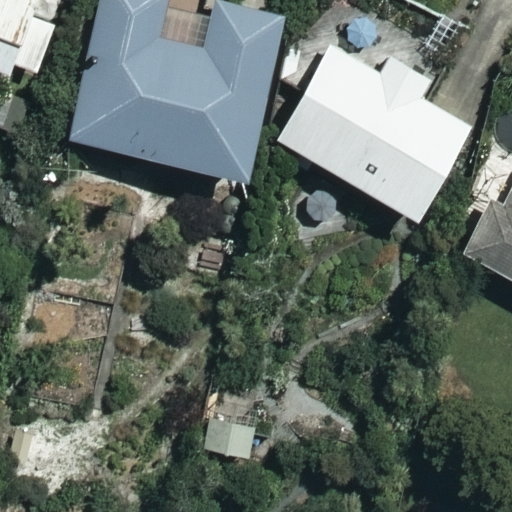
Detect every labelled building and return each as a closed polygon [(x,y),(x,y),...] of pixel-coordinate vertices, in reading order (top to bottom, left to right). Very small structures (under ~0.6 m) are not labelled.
[(0,0),(0,60),(26,67),(40,14),(15,7),(16,0),(0,0)] [(225,166),(262,13),(206,0),(199,0),(191,34),(154,25),(159,0),(85,0),(56,126),(225,166)] [(395,206),(447,117),(410,96),(422,74),(375,47),(365,64),(319,38),(265,131),(395,206)] [(511,150),(502,145),(449,240),(511,275),(511,150)] [(252,404),(205,395),(197,443),(244,452),(252,404)]
